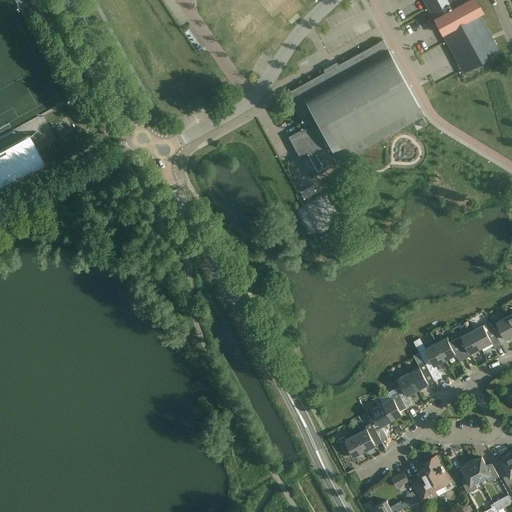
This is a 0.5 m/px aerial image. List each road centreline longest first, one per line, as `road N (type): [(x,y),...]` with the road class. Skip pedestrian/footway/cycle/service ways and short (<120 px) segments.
road 1 (tertiary): [(347,511),(155,153)]
road 2 (unclassified): [(0,211),(144,137)]
road 3 (tertiary): [(144,137),(70,0)]
road 4 (residential): [(471,379),(497,428),(492,435),(435,434),(420,426)]
road 5 (residential): [(248,101),(330,0)]
road 6 (residential): [(248,101),(186,0)]
